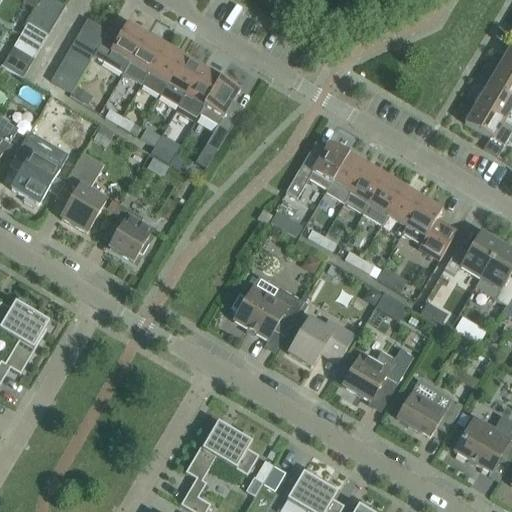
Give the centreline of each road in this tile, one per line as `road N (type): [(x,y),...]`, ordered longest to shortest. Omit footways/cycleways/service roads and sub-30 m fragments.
road 1 (residential): [(511,211),(195,24),(172,0)]
road 2 (residential): [(452,511),(209,366)]
road 3 (residential): [(0,468),(100,300)]
road 4 (residential): [(125,511),(209,366)]
road 5 (residential): [(209,366),(100,300)]
